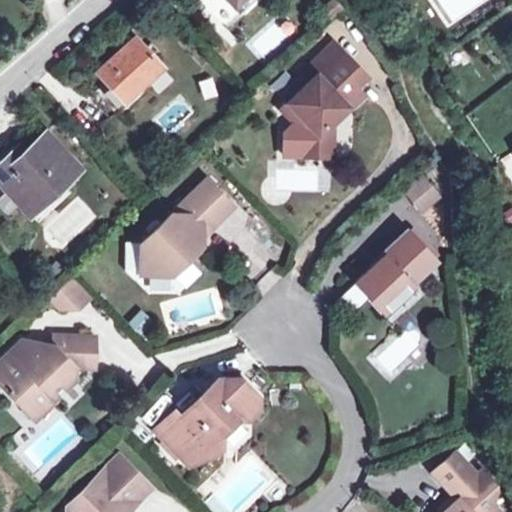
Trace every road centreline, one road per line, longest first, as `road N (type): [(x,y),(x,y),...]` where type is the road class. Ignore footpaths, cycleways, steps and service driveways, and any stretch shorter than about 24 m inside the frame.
road 1 (residential): [(306,511),(360,461),(357,416),(287,332)]
road 2 (residential): [(0,96),(105,0)]
